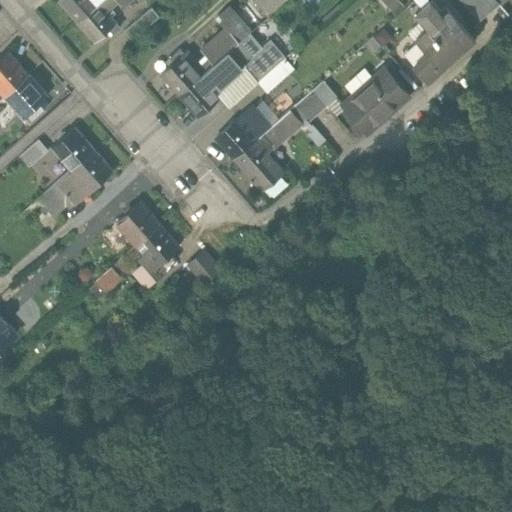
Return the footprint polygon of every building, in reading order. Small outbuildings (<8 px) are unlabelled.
[(61,0),(59,2),(82,26),(110,0),(61,0)] [(110,0),(82,26),(99,46),(121,26),(115,19),(136,0),(110,0)] [(251,0),(251,1),(267,18),(287,0),(251,0)] [(502,12),(491,0),(456,0),(482,30),(502,12)] [(407,60),(431,87),(479,44),(455,16),(450,20),(435,3),(420,17),(427,24),(413,36),(422,47),(407,60)] [(218,17),(227,27),(240,42),(230,50),(246,69),(259,83),(283,63),(232,4),(218,17)] [(149,8),(124,31),(135,43),(160,21),(149,8)] [(230,50),(240,42),(227,27),(190,59),(184,53),(160,74),(179,95),(230,50)] [(230,50),(179,95),(197,116),(223,94),(221,91),(246,69),(230,50)] [(8,51),(0,58),(0,89),(5,96),(29,75),(8,51)] [(259,83),(246,69),(221,91),(223,94),(233,105),(259,83)] [(340,109),(363,135),(408,94),(386,69),(373,81),(367,74),(349,90),(355,96),(340,109)] [(29,75),(5,96),(28,121),(45,106),(42,102),(48,96),(29,75)] [(290,111),(301,123),(307,117),(296,105),(290,111)] [(301,123),(290,111),(274,125),(285,137),(301,123)] [(233,161),(257,140),(241,122),(218,143),(233,161)] [(274,125),(259,138),(270,150),(285,137),(274,125)] [(70,171),(95,150),(76,128),(51,150),(70,171)] [(30,168),(51,150),(41,138),(20,156),(30,168)] [(259,138),(257,140),(233,161),(258,190),(281,171),(266,153),(270,150),(259,138)] [(95,150),(70,171),(60,180),(77,198),(79,201),(114,172),(95,150)] [(77,198),(60,180),(49,189),(28,208),(37,219),(48,210),(54,217),(77,198)] [(140,202),(117,223),(137,246),(160,226),(140,202)] [(160,226),(137,246),(144,254),(136,261),(153,280),(175,261),(171,257),(180,249),(160,226)] [(184,261),(203,282),(216,270),(197,249),(184,261)] [(109,269),(93,283),(101,292),(117,278),(109,269)] [(0,348),(15,336),(0,317),(0,348)]
